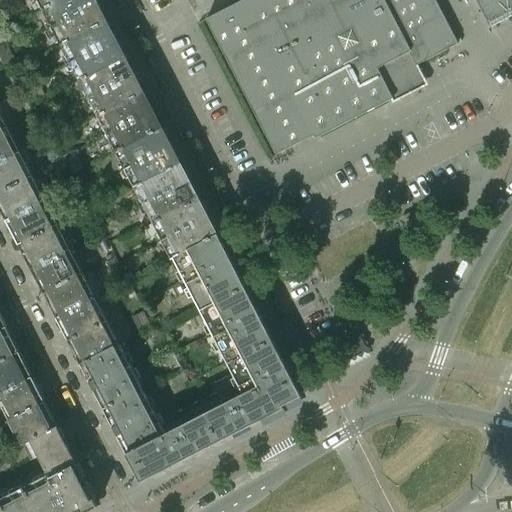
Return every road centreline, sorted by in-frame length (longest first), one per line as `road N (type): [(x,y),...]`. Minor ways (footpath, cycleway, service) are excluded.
road 1 (residential): [(131,511),(0,260)]
road 2 (residential): [(259,241),(504,117)]
road 3 (residential): [(133,0),(259,241)]
road 4 (secondary): [(418,404),(379,411),(215,511)]
road 5 (secondary): [(511,208),(457,302),(418,404)]
